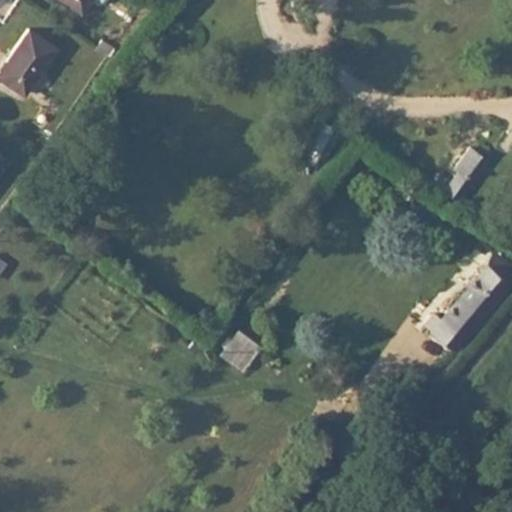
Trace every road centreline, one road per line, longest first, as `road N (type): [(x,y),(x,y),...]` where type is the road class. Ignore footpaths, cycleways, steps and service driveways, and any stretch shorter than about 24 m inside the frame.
road 1 (unknown): [(511,128),(354,121),(336,110),(304,29)]
road 2 (unclassified): [(356,511),(511,316)]
